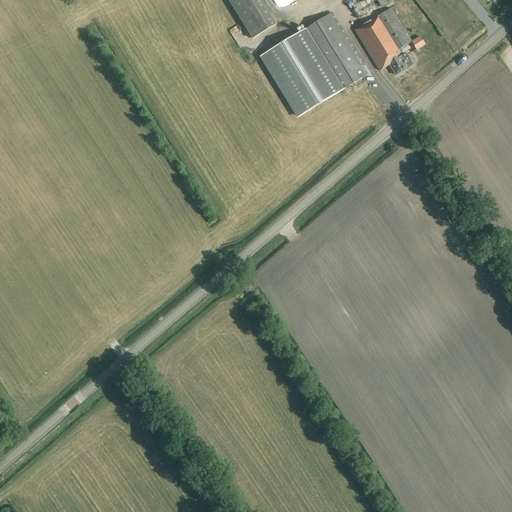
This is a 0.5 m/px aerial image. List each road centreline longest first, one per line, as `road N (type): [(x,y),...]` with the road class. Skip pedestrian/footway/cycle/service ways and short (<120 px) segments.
road 1 (tertiary): [(0,467),(511,21)]
road 2 (track): [(122,361),(228,511)]
